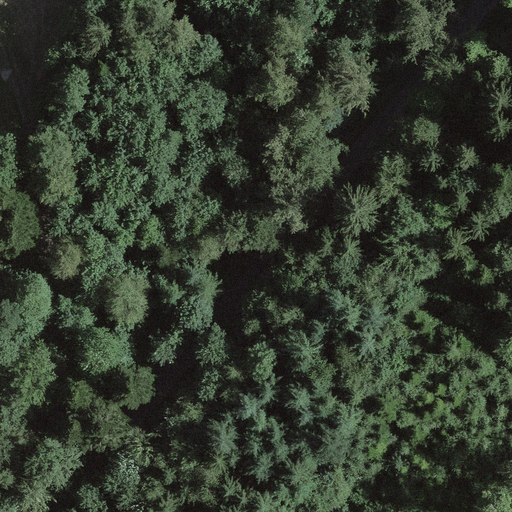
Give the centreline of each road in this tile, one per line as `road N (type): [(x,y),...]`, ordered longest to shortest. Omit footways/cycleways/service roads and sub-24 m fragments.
road 1 (unclassified): [(488,0),(44,511)]
road 2 (track): [(68,481),(27,124),(0,34)]
